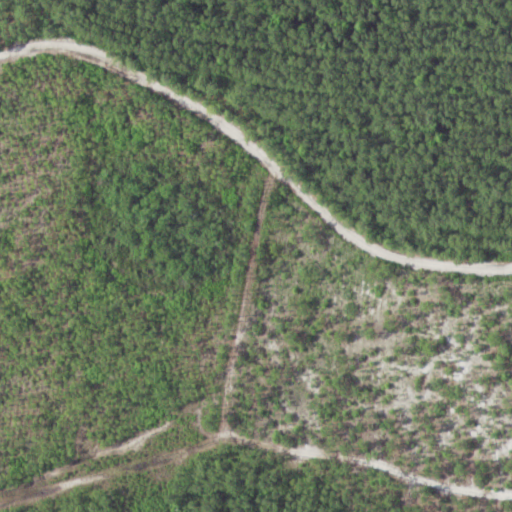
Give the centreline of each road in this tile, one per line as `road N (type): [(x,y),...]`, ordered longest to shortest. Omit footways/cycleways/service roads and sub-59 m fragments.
road 1 (residential): [(0,56),(77,46),(206,111),(409,260),(480,271),(511,263)]
road 2 (track): [(16,511),(149,457),(300,441),(384,458),(452,492),(511,492)]
